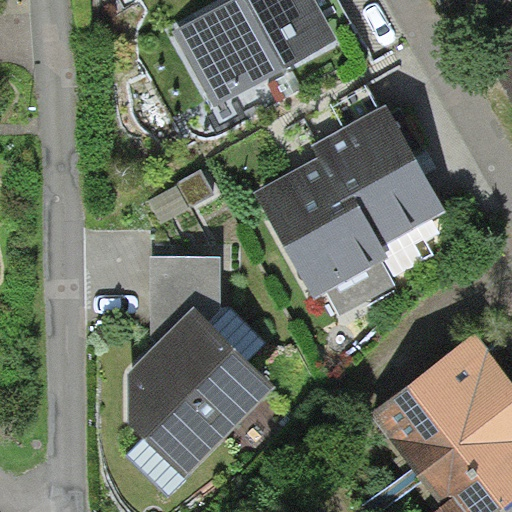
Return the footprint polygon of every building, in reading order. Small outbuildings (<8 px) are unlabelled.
[(314,0),(234,0),(173,34),(214,109),(337,42),(314,0)] [(511,0),(439,0),(462,43),(476,35),(511,15),(511,0)] [(511,15),(476,35),(511,101),(511,15)] [(361,212),(382,249),(413,232),(413,231),(413,230),(443,214),(383,109),(314,148),(320,158),(353,217),(361,212)] [(320,158),(254,195),(314,302),(388,260),(382,249),(361,212),(353,217),(320,158)] [(222,262),(153,258),(150,355),(196,311),(209,325),(221,312),(222,262)] [(126,434),(184,485),(275,392),(209,325),(196,311),(150,355),(127,376),(126,434)] [(511,386),(476,342),(373,423),(441,509),(436,511),(505,511),(511,507),(511,386)]
